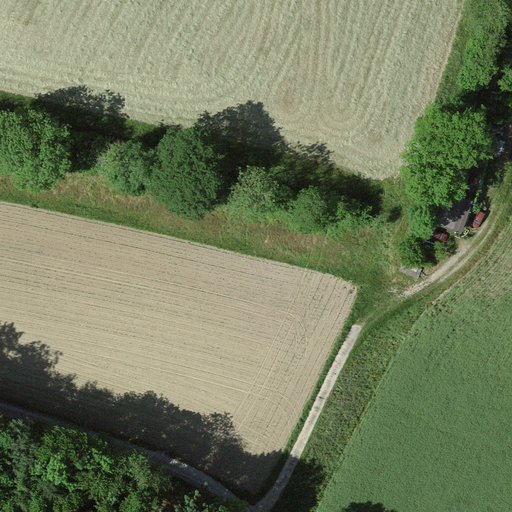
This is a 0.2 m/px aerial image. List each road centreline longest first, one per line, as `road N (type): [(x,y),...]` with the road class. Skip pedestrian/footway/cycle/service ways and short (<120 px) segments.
road 1 (track): [(247,511),(149,454),(0,407)]
road 2 (track): [(264,511),(360,319)]
